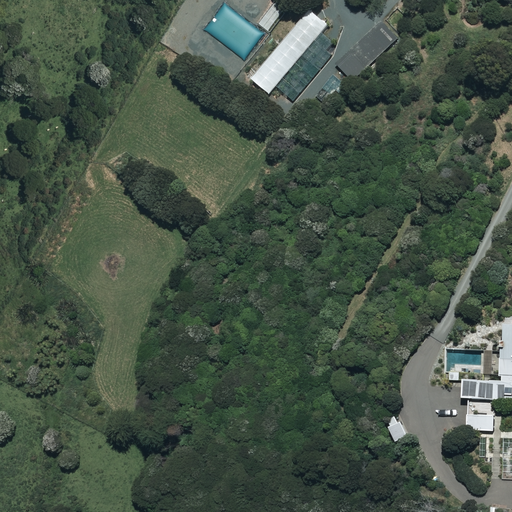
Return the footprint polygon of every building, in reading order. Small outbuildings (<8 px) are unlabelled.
[(288,8),(277,0),(276,0),(258,26),(269,34),(288,8)] [(336,43),(322,31),(328,24),(310,9),(252,78),(270,93),(276,86),(294,101),(334,54),(330,51),(336,43)] [(398,38),(384,23),(339,66),(354,81),(398,38)] [(348,86),(335,75),(321,91),(334,102),(348,86)] [(503,337),(501,337),(500,378),(464,376),(463,395),(499,396),(499,398),(511,398),(511,321),(503,321),(503,337)] [(494,413),(469,413),(469,429),(494,430),(494,413)] [(401,419),(388,425),(395,440),(408,435),(401,419)]
